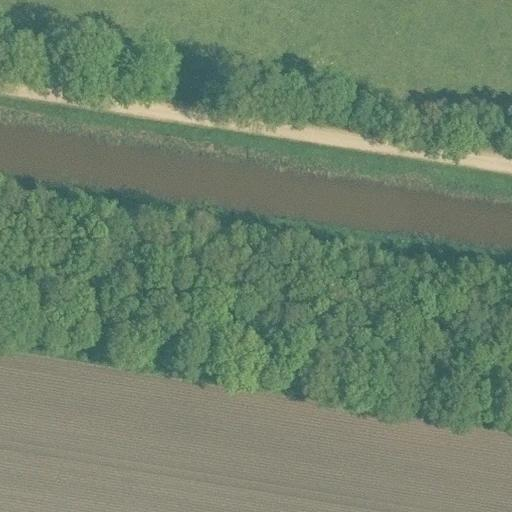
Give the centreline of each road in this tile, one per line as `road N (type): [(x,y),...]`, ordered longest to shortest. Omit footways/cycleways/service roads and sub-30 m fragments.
road 1 (track): [(511,283),(0,205)]
road 2 (track): [(511,163),(0,86)]
